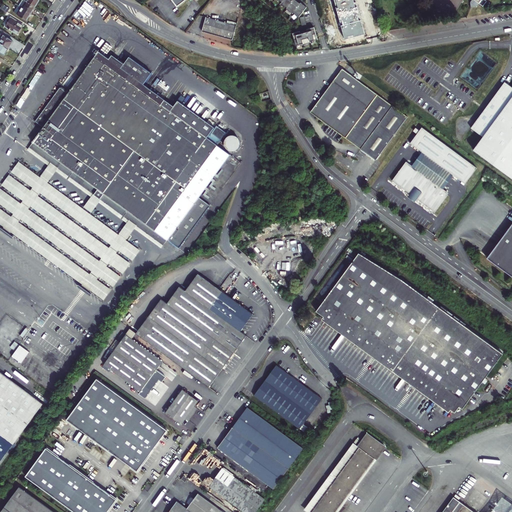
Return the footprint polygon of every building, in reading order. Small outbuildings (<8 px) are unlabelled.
[(31,14),(35,7),(24,0),(22,0),(19,6),(31,14)] [(279,0),(281,1),(280,2),(286,6),(285,7),(292,12),(292,11),(298,15),(306,6),(299,1),(299,2),(296,0),(279,0)] [(331,0),(342,41),(345,40),(361,37),(355,17),(357,17),(352,0),(331,0)] [(31,14),(19,6),(15,12),(18,14),(18,15),(27,20),(31,14)] [(231,38),(235,23),(204,15),(200,30),(215,33),(231,38)] [(6,26),(18,34),(23,26),(11,18),(8,23),(7,22),(5,24),(7,25),(6,26)] [(297,28),(290,30),(294,42),(301,40),(301,41),(308,39),(308,37),(315,35),(310,23),(303,26),(304,26),(297,29),(297,28)] [(0,42),(9,48),(13,42),(0,33),(0,34),(0,33),(0,42)] [(0,52),(4,55),(9,48),(0,42),(0,52)] [(151,68),(159,57),(138,42),(131,53),(151,68)] [(49,164),(159,243),(163,242),(165,239),(176,248),(208,204),(196,196),(202,188),(204,186),(208,181),(209,178),(211,176),(212,174),(227,153),(215,144),(218,139),(221,141),(221,143),(222,144),(222,145),(223,146),(224,147),(225,148),(226,149),(227,149),(229,149),(230,149),(231,149),(232,148),(233,148),(234,147),(235,145),(236,144),(236,143),(236,142),(236,140),(236,139),(235,138),(234,137),(233,136),(232,135),(231,135),(230,134),(228,134),(227,134),(226,135),(224,135),(223,136),(223,137),(220,136),(224,131),(214,124),(212,126),(176,100),(173,106),(143,84),(151,73),(128,57),(123,64),(110,55),(108,59),(97,52),(87,65),(82,73),(66,94),(59,89),(34,123),(42,129),(38,135),(32,143),(50,156),(48,159),(49,164)] [(391,106),(375,95),(340,69),(313,106),(314,115),(344,138),(359,150),(373,160),(405,117),(391,106)] [(470,150),(511,181),(511,90),(506,86),(501,82),(467,128),(480,137),(470,150)] [(475,168),(419,128),(408,144),(420,153),(416,158),(410,167),(404,163),(390,181),(393,183),(433,212),(445,196),(444,193),(441,190),(447,181),(451,176),(463,185),(475,168)] [(133,262),(140,251),(126,241),(131,234),(134,229),(159,247),(163,242),(159,243),(49,164),(48,159),(50,156),(32,143),(26,151),(48,167),(44,172),(39,179),(18,163),(10,173),(133,262)] [(214,175),(212,174),(211,176),(215,179),(220,170),(218,169),(214,175)] [(124,275),(131,264),(8,176),(1,187),(124,275)] [(0,205),(114,288),(121,278),(0,190),(0,205)] [(0,226),(104,301),(112,291),(0,210),(0,226)] [(511,224),(487,258),(511,276),(511,224)] [(358,254),(316,311),(454,413),(459,407),(462,410),(487,376),(502,355),(455,320),(405,283),(395,276),(358,254)] [(197,275),(185,292),(179,288),(166,305),(161,300),(136,334),(209,387),(246,336),(240,331),(252,314),(197,275)] [(140,391),(161,361),(132,339),(136,334),(129,328),(125,334),(122,332),(116,340),(119,342),(103,364),(140,391)] [(26,347),(29,342),(25,339),(21,344),(26,347)] [(21,362),(29,352),(20,345),(12,356),(21,362)] [(304,423),(322,398),(276,365),(254,395),(300,428),(304,423)] [(0,466),(45,406),(33,397),(0,372),(0,466)] [(168,430),(97,379),(67,420),(68,420),(67,421),(79,430),(80,429),(91,437),(90,438),(114,455),(115,454),(131,467),(131,468),(138,473),(151,455),(150,455),(168,430)] [(194,407),(198,402),(182,391),(165,414),(181,426),(182,424),(186,419),(194,407)] [(198,410),(194,407),(186,419),(189,422),(198,410)] [(274,489),(303,448),(247,407),(217,448),(270,486),(274,489)] [(354,442),(304,509),(307,511),(311,511),(369,435),(369,433),(367,432),(357,445),(354,442)] [(385,445),(369,433),(369,435),(384,447),(385,445)] [(335,511),(384,447),(369,435),(311,511),(335,511)] [(338,511),(387,447),(385,445),(384,447),(335,511),(338,511)] [(47,448),(26,477),(74,511),(109,511),(118,500),(111,495),(110,496),(93,483),(94,482),(71,465),(70,466),(59,457),(60,456),(48,448),(47,449),(47,448)] [(244,511),(256,511),(265,499),(262,497),(223,469),(210,487),(244,511)] [(0,511),(53,511),(19,486),(0,511)] [(190,506),(187,509),(177,502),(169,511),(222,511),(198,494),(194,499),(191,496),(186,503),(190,506)] [(477,511),(455,496),(454,497),(473,511),(477,511)] [(473,511),(454,497),(442,511),(473,511)] [(511,511),(511,502),(504,497),(493,511),(511,511)]
